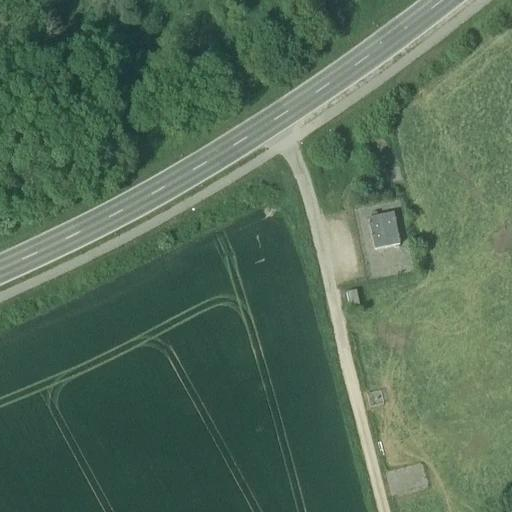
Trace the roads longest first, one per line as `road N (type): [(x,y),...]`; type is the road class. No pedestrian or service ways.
road 1 (secondary): [(442,0),(209,165),(0,274)]
road 2 (track): [(383,511),(276,123)]
